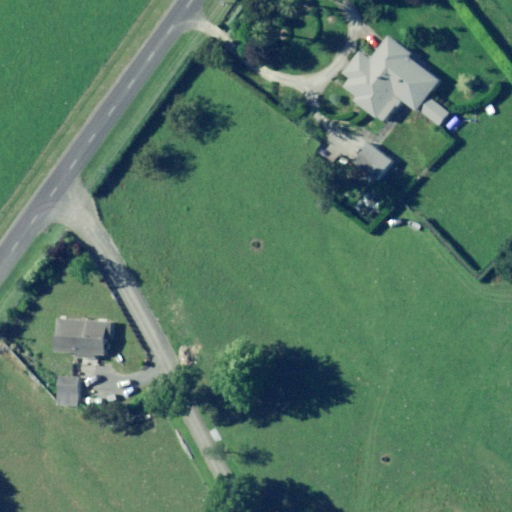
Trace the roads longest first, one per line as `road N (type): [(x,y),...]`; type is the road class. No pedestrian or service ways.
road 1 (track): [(242,511),(86,227),(49,202)]
road 2 (tertiary): [(195,0),(0,272)]
